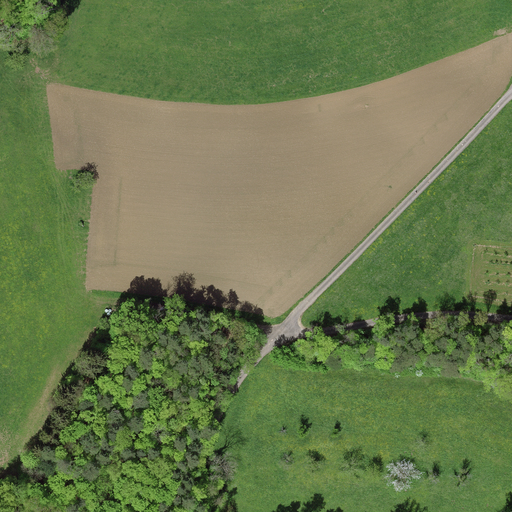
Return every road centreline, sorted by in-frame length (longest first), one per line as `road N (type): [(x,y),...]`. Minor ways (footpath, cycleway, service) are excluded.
road 1 (unclassified): [(187,511),(225,398),(280,335),(455,317),(511,321)]
road 2 (track): [(280,335),(511,95)]
road 3 (track): [(280,335),(113,297)]
